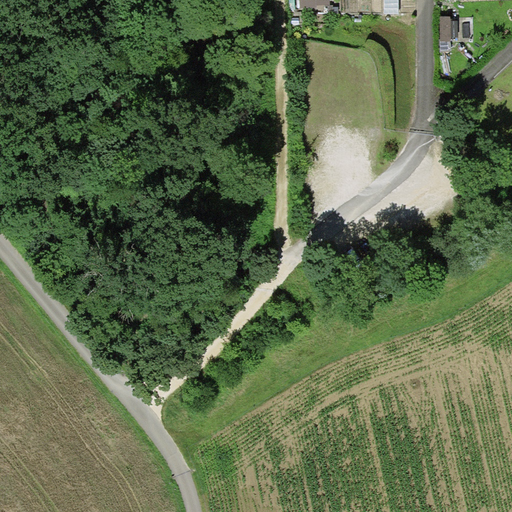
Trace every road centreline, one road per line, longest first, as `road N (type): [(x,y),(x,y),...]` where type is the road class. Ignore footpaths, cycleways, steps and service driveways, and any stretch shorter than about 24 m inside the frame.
road 1 (unclassified): [(0,222),(118,371),(185,511)]
road 2 (track): [(281,0),(293,252)]
